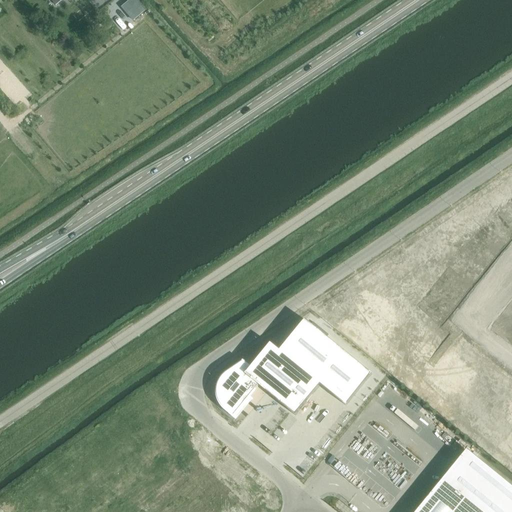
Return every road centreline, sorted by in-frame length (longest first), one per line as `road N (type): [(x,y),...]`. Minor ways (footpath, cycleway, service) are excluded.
road 1 (unclassified): [(0,420),(511,73)]
road 2 (unclassified): [(511,156),(197,376),(190,400),(200,414),(300,501)]
road 3 (secondary): [(44,251),(418,0)]
